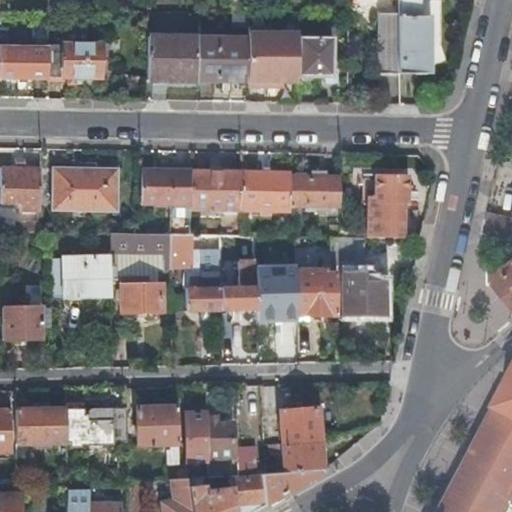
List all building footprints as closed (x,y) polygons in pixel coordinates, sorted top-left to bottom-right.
[(397,0),(397,11),(398,72),(436,72),(441,72),(441,61),(441,45),(440,0),(397,0)] [(248,24),(248,11),(228,11),(228,24),(248,24)] [(379,72),(398,72),(397,11),(379,11),(379,72)] [(248,36),(248,80),(283,81),(283,32),(248,31),(248,36)] [(48,45),(48,47),(48,77),(100,77),(99,43),(86,43),(86,33),(66,33),(66,42),(62,42),(62,45),(48,45)] [(147,78),(197,79),(198,36),(147,35),(147,78)] [(197,79),(248,80),(248,36),(198,36),(197,79)] [(332,37),(298,37),(297,76),(332,76),(332,37)] [(48,47),(0,46),(0,75),(48,77),(48,47)] [(20,209),(39,209),(40,166),(24,166),(15,166),(0,165),(0,200),(20,201),(20,209)] [(115,209),(115,168),(52,167),(51,209),(115,209)] [(169,233),(189,233),(189,208),(189,169),(139,169),(139,203),(169,203),(168,233),(169,233)] [(189,169),(189,208),(239,209),(240,171),(240,170),(220,170),(210,170),(189,169)] [(239,209),(289,210),(289,209),(289,204),(289,175),(290,171),(240,171),(239,209)] [(368,196),(368,236),(403,237),(404,203),(407,203),(407,174),(374,173),(374,196),(368,196)] [(289,204),(339,205),(339,176),(289,175),(289,204)] [(480,239),(490,239),(511,239),(511,219),(485,213),(480,239)] [(1,219),(1,230),(39,231),(39,219),(1,219)] [(170,265),(169,233),(168,233),(138,233),(110,232),(110,255),(111,278),(121,277),(121,312),(161,311),(160,284),(157,284),(156,265),(170,265)] [(190,233),(189,233),(169,233),(170,265),(189,264),(190,233)] [(219,234),(202,234),(203,255),(219,255),(219,234)] [(328,269),(335,269),(340,269),(358,270),(360,270),(359,236),(339,236),(328,236),(328,269)] [(111,294),(111,278),(110,255),(62,256),(63,294),(111,294)] [(62,256),(49,256),(50,295),(63,294),(62,256)] [(239,261),(239,269),(239,285),(227,286),(227,282),(220,282),(221,309),(257,308),(256,261),(239,261)] [(511,265),(490,283),(511,310),(511,265)] [(239,269),(220,269),(220,272),(220,282),(227,282),(227,286),(239,285),(239,269)] [(336,314),(335,269),(328,269),(294,269),(296,314),(336,314)] [(358,270),(340,269),(342,314),(384,314),(383,280),(359,280),(358,270)] [(185,310),(186,310),(221,309),(220,282),(220,272),(189,273),(189,286),(185,287),(185,292),(185,310)] [(161,311),(171,311),(171,293),(170,284),(160,284),(161,311)] [(36,306),(1,307),(2,338),(37,337),(36,306)] [(48,306),(36,306),(37,337),(49,337),(48,306)] [(511,377),(441,511),(504,511),(508,504),(511,506),(511,377)] [(281,429),(282,440),(319,437),(319,434),(316,407),(289,409),(289,403),(266,404),(267,430),(281,429)] [(166,450),(167,463),(178,463),(176,404),(136,405),(137,443),(170,443),(171,450),(166,450)] [(66,440),(127,439),(126,405),(90,406),(87,410),(84,410),(84,406),(65,406),(66,440)] [(41,441),(66,440),(65,406),(40,407),(41,441)] [(12,407),(0,407),(0,450),(13,451),(12,407)] [(40,407),(15,408),(16,441),(41,441),(40,407)] [(206,414),(206,410),(185,410),(186,453),(207,453),(206,414)] [(206,414),(207,453),(208,461),(223,461),(223,455),(233,455),(232,420),(217,421),(217,414),(206,414)] [(319,437),(282,440),(282,441),(283,454),(284,470),(321,467),(319,437)] [(268,455),(283,454),(282,441),(267,442),(268,455)] [(264,461),(238,463),(238,473),(260,471),(265,471),(264,461)] [(144,479),(155,478),(154,467),(147,467),(147,463),(128,464),(128,481),(144,479)] [(167,477),(170,477),(178,477),(178,466),(178,463),(167,463),(167,477)] [(178,466),(178,477),(187,477),(193,476),(192,465),(178,466)] [(319,472),(325,467),(321,467),(284,470),(265,471),(260,471),(264,503),(319,472)] [(248,511),(264,503),(260,471),(238,473),(221,474),(222,480),(229,479),(230,485),(203,489),(201,476),(193,476),(187,477),(190,511),(248,511)] [(178,477),(170,477),(172,494),(168,495),(169,500),(161,501),(162,511),(190,511),(187,477),(178,477)] [(126,485),(124,511),(141,511),(144,479),(128,481),(127,481),(126,485)] [(120,511),(121,500),(88,498),(89,486),(67,487),(65,511),(120,511)] [(0,511),(20,511),(22,488),(17,488),(0,489),(0,511)]
